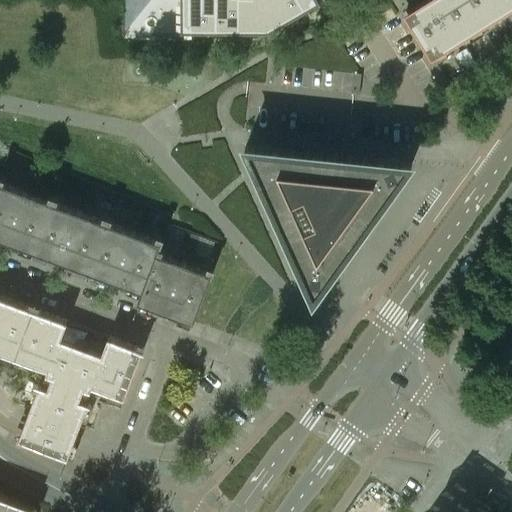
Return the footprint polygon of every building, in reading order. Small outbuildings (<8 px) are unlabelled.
[(181,0),(181,31),(269,30),(320,0),(181,0)] [(482,26),(465,0),(423,0),(404,12),(432,57),(482,26)] [(511,6),(511,0),(465,0),(482,26),(511,6)] [(499,35),(491,40),(498,49),(506,44),(499,35)] [(368,222),(374,213),(376,215),(378,212),(376,210),(382,202),(384,203),(386,200),(384,199),(391,190),(392,191),(397,186),(397,185),(399,184),(400,183),(402,182),(404,181),(405,179),(406,177),(406,175),(407,173),(407,171),(412,165),(411,164),(413,162),(410,162),(410,161),(403,160),(402,160),(401,159),(399,158),(397,157),(395,156),(393,156),(391,156),(388,157),(386,157),(385,158),(384,158),(377,157),(377,160),(367,159),(367,156),(363,156),(363,158),(352,157),(352,155),(348,154),(348,157),(338,156),(338,153),(334,153),(334,155),(324,154),(324,152),(320,151),(320,154),(309,153),(309,150),(306,150),(305,152),(295,151),(295,149),(291,149),(291,151),(281,150),(281,148),(274,147),(273,147),(272,146),(270,145),(268,144),(266,143),(264,143),(262,143),(260,144),(258,144),(256,145),(255,145),(248,144),(248,145),(245,145),(246,148),(249,154),(249,155),(249,157),(249,159),(249,161),(249,163),(250,165),(251,167),(253,168),(254,170),(256,171),(259,178),(261,177),(265,186),(263,187),(265,191),(267,190),(271,199),(269,200),(271,204),(273,203),(277,213),(275,214),(277,217),(279,216),(283,226),(281,227),(283,230),(285,229),(289,239),(287,240),(288,243),(291,242),(295,252),(293,253),(294,257),(296,256),(301,265),(299,266),(302,273),(302,275),(302,277),(302,279),(302,281),(303,283),(304,285),(306,287),(307,288),(309,289),(312,296),(313,296),(314,298),(316,296),(317,296),(321,291),(321,290),(323,289),(325,288),(326,287),(328,286),(329,284),(330,282),(331,280),(331,278),(331,276),(336,270),(334,269),(340,260),(342,261),(344,258),(342,257),(348,248),(350,250),(353,247),(351,245),(357,237),(359,238),(361,235),(359,234),(365,225),(367,226),(369,223),(368,222)] [(34,252),(53,200),(0,179),(0,236),(1,237),(0,239),(0,242),(12,247),(14,241),(24,245),(34,252)] [(87,272),(106,220),(53,200),(34,252),(44,253),(55,257),(53,262),(66,267),(68,262),(78,265),(87,272)] [(141,292),(142,289),(156,251),(157,251),(162,240),(106,220),(87,272),(98,273),(109,277),(107,282),(119,287),(121,282),(132,285),(141,292)] [(212,272),(157,251),(156,251),(142,289),(141,292),(138,300),(139,301),(138,303),(149,305),(194,321),(212,272)] [(47,368),(65,318),(0,294),(0,350),(5,352),(14,359),(15,359),(26,360),(47,368)] [(92,385),(110,335),(65,318),(47,368),(92,385)] [(125,397),(143,347),(110,335),(92,385),(113,393),(123,399),(124,396),(125,397)] [(84,412),(91,403),(88,402),(89,401),(86,400),(92,385),(47,368),(42,383),(39,382),(22,429),(19,438),(68,457),(71,457),(72,448),(76,435),(84,412)] [(0,511),(34,511),(37,508),(34,507),(35,506),(0,493),(0,511)]
